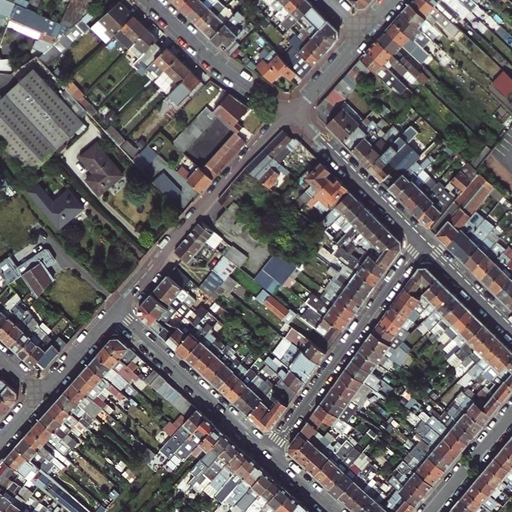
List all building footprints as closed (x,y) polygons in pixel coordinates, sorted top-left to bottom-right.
[(0,0),(0,14),(10,18),(15,3),(7,0),(0,0)] [(70,0),(60,23),(70,28),(101,0),(70,0)] [(186,0),(180,8),(187,15),(202,0),(186,0)] [(202,0),(187,15),(195,23),(217,0),(202,0)] [(217,0),(195,23),(203,31),(222,11),(220,9),(221,8),(217,4),(220,2),(217,0)] [(275,0),(272,3),(279,10),(289,0),(275,0)] [(289,0),(279,10),(286,17),(303,0),(289,0)] [(307,0),(303,0),(286,17),(281,23),(288,30),(290,28),(297,21),(301,17),(304,14),(313,5),(307,0)] [(412,0),(410,4),(424,18),(429,13),(440,23),(439,25),(457,41),(464,34),(453,23),(427,0),(412,0)] [(459,15),(442,0),(427,0),(453,23),(456,20),(459,23),(459,22),(463,25),(466,21),(459,15)] [(458,7),(461,3),(457,0),(442,0),(459,15),(462,11),(460,9),(458,7)] [(457,0),(461,3),(463,5),(467,9),(474,1),(472,0),(457,0)] [(505,2),(503,0),(487,0),(504,14),(511,7),(505,2)] [(119,1),(99,20),(107,29),(104,32),(111,39),(115,35),(115,34),(119,31),(130,19),(131,18),(134,16),(128,10),(119,1)] [(51,37),(57,22),(15,3),(10,18),(10,19),(51,37)] [(410,4),(402,12),(432,40),(437,44),(445,37),(424,18),(410,4)] [(338,30),(313,5),(304,14),(323,33),(333,44),(338,38),(338,30)] [(203,31),(211,38),(233,17),(224,9),(222,11),(203,31)] [(243,17),(238,11),(233,17),(211,38),(219,45),(223,41),(228,46),(224,50),(229,55),(240,44),(235,39),(238,36),(237,35),(240,33),(233,26),(243,17)] [(272,18),(265,11),(262,14),(266,18),(269,21),(272,18)] [(402,12),(394,21),(424,49),(432,40),(402,12)] [(323,33),(304,14),(301,17),(309,25),(311,27),(307,31),(309,33),(327,51),(333,44),(323,33)] [(91,27),(83,18),(39,58),(48,66),(91,27)] [(130,19),(119,31),(115,34),(115,35),(119,38),(129,48),(148,29),(138,20),(135,23),(131,18),(130,19)] [(99,20),(91,27),(100,36),(107,42),(111,39),(104,32),(107,29),(99,20)] [(290,28),(294,32),(301,25),(297,21),(290,28)] [(385,31),(402,46),(406,42),(424,59),(429,54),(424,49),(394,21),(385,31)] [(158,39),(148,29),(129,48),(139,58),(133,64),(138,69),(144,63),(159,47),(155,42),(158,39)] [(320,58),(327,51),(309,33),(307,31),(303,36),(303,37),(301,39),(320,58)] [(417,78),(424,84),(429,79),(399,50),(402,46),(385,31),(377,40),(417,78)] [(320,58),(301,39),(294,46),(313,66),(320,58)] [(368,50),(384,65),(389,59),(392,64),(405,76),(406,74),(414,81),(417,78),(377,40),(368,50)] [(294,46),(282,58),(286,63),(296,73),(301,78),(313,66),(294,46)] [(159,47),(144,63),(148,66),(146,67),(151,72),(153,70),(159,76),(160,74),(177,57),(167,48),(164,51),(159,47)] [(280,56),(273,50),(256,67),(271,82),(282,72),(290,80),(296,73),(286,63),(282,58),(280,56)] [(395,76),(384,65),(368,50),(360,58),(371,69),(383,80),(387,76),(395,84),(398,87),(404,87),(405,85),(397,78),(395,80),(393,78),(395,76)] [(191,71),(177,57),(160,74),(175,89),(191,71)] [(0,58),(0,69),(12,69),(12,59),(0,58)] [(371,69),(360,58),(355,64),(367,74),(371,69)] [(355,64),(351,69),(362,79),(367,74),(355,64)] [(33,68),(0,99),(0,140),(30,174),(84,124),(80,119),(76,115),(83,108),(78,102),(66,89),(59,96),(33,68)] [(347,74),(358,84),(362,79),(351,69),(347,74)] [(511,78),(504,70),(493,82),(507,96),(511,90),(511,78)] [(201,81),(191,71),(175,89),(184,98),(201,81)] [(353,89),(358,84),(347,74),(343,78),(353,89)] [(387,76),(383,80),(391,88),(395,84),(387,76)] [(354,89),(353,89),(343,78),(338,83),(350,94),(354,89)] [(338,83),(334,88),(346,99),(350,94),(338,83)] [(330,93),(341,104),(346,99),(334,88),(330,93)] [(218,117),(235,132),(237,134),(243,127),(237,122),(250,107),(229,93),(212,112),(218,117)] [(330,93),(325,98),(337,108),(340,105),(341,104),(330,93)] [(83,97),(78,102),(83,108),(92,117),(97,112),(83,97)] [(337,108),(325,98),(321,103),(330,110),(333,113),(337,108)] [(330,110),(321,103),(317,107),(318,116),(321,119),(330,110)] [(333,113),(336,115),(344,108),(340,105),(337,108),(333,113)] [(207,107),(202,112),(213,122),(218,117),(212,112),(207,107)] [(327,125),(343,141),(360,124),(355,120),(355,116),(352,112),(348,113),(344,108),(336,115),(327,125)] [(330,110),(321,119),(327,125),(336,115),(333,113),(330,110)] [(213,122),(202,112),(197,117),(208,127),(213,122)] [(351,150),(383,118),(379,114),(369,124),(364,119),(360,124),(343,141),(351,150)] [(410,167),(438,139),(441,136),(421,116),(406,131),(369,168),(381,180),(390,172),(397,179),(410,167)] [(203,132),(208,127),(197,117),(192,122),(203,132)] [(387,122),(383,118),(351,150),(360,158),(381,138),(377,133),(382,129),(381,128),(387,122)] [(203,132),(192,122),(187,127),(198,138),(203,132)] [(360,158),(369,168),(406,131),(397,122),(392,127),(386,133),(381,138),(360,158)] [(111,126),(105,131),(119,146),(125,140),(111,126)] [(187,127),(183,132),(194,143),(198,138),(187,127)] [(386,133),(382,129),(377,133),(381,138),(386,133)] [(265,149),(274,158),(286,146),(292,151),(301,142),(297,138),(291,138),(283,130),(265,149)] [(194,143),(183,132),(178,137),(189,148),(194,143)] [(235,132),(230,137),(241,148),(246,142),(237,134),(235,132)] [(449,144),(441,136),(438,139),(446,147),(449,144)] [(189,148),(178,137),(173,143),(184,154),(189,148)] [(230,137),(225,142),(237,153),(241,148),(230,137)] [(162,149),(152,140),(148,145),(158,154),(162,149)] [(232,158),(237,153),(225,142),(221,147),(232,158)] [(94,173),(86,180),(99,195),(122,176),(96,144),(81,156),(94,173)] [(446,147),(445,148),(451,155),(456,150),(449,144),(446,147)] [(147,146),(133,161),(136,164),(143,172),(158,156),(147,146)] [(221,147),(215,153),(227,164),(232,158),(221,147)] [(265,149),(246,167),(266,185),(268,187),(275,178),(265,169),(269,165),(275,171),(277,169),(280,171),(283,167),(274,158),(265,149)] [(456,150),(451,155),(451,156),(457,162),(462,156),(456,150)] [(222,169),(227,164),(215,153),(211,158),(222,169)] [(414,171),(410,167),(397,179),(389,187),(397,195),(419,174),(426,167),(435,158),(432,156),(429,158),(428,157),(414,171)] [(484,161),(479,156),(472,165),(476,170),(484,161)] [(211,158),(206,163),(218,174),(222,169),(211,158)] [(201,169),(189,159),(177,172),(201,193),(213,180),(201,169)] [(318,160),(300,179),(309,188),(301,196),(308,202),(330,180),(325,175),(330,171),(318,160)] [(452,180),(463,191),(479,172),(476,170),(472,165),(468,162),(452,180)] [(206,163),(201,169),(213,180),(218,174),(206,163)] [(233,201),(245,187),(250,181),(253,184),(261,191),(266,185),(246,167),(241,173),(233,183),(218,200),(227,208),(239,218),(245,211),(233,201)] [(426,167),(419,174),(424,179),(426,177),(428,179),(431,176),(433,174),(426,167)] [(390,172),(381,180),(389,187),(397,179),(390,172)] [(475,210),(490,193),(495,187),(479,172),(463,191),(456,200),(431,229),(447,245),(475,210)] [(164,174),(153,183),(171,203),(181,193),(164,174)] [(419,174),(397,195),(404,203),(418,189),(428,179),(426,177),(424,179),(419,174)] [(404,203),(411,210),(430,191),(438,183),(431,176),(428,179),(418,189),(404,203)] [(334,185),(330,180),(308,202),(305,205),(310,209),(319,201),(327,209),(329,207),(332,210),(351,191),(339,180),(334,185)] [(250,181),(245,187),(249,190),(253,184),(250,181)] [(419,218),(441,193),(444,189),(445,188),(439,182),(438,183),(430,191),(411,210),(419,218)] [(37,183),(28,191),(58,228),(83,208),(69,190),(53,203),(37,183)] [(495,187),(490,193),(499,201),(501,199),(503,196),(495,187)] [(351,191),(332,210),(329,214),(331,216),(324,224),(326,226),(324,228),(326,230),(333,222),(343,212),(344,213),(358,199),(351,191)] [(450,202),(441,193),(419,218),(428,227),(450,202)] [(511,203),(511,204),(503,196),(501,199),(510,207),(511,204),(511,203)] [(341,230),(344,228),(351,220),(352,221),(366,207),(358,199),(344,213),(343,212),(333,222),(341,230)] [(360,229),(374,215),(366,207),(352,221),(351,220),(344,228),(347,231),(342,236),(343,237),(346,240),(350,236),(359,228),(360,229)] [(222,214),(234,225),(240,218),(239,218),(227,208),(222,214)] [(485,219),(475,210),(447,245),(456,254),(485,219)] [(216,221),(229,231),(231,228),(234,225),(222,214),(216,221)] [(381,222),(374,215),(360,229),(359,228),(350,236),(357,243),(366,235),(367,236),(381,222)] [(234,225),(231,228),(254,247),(262,237),(240,218),(234,225)] [(483,240),(494,226),(485,219),(456,254),(465,263),(483,240)] [(223,239),(210,228),(201,221),(193,230),(206,242),(215,249),(223,239)] [(361,243),(368,250),(372,245),(370,243),(372,241),(374,243),(388,229),(381,222),(367,236),(366,235),(357,243),(359,245),(361,243)] [(347,231),(344,228),(341,230),(339,232),(342,236),(347,231)] [(372,245),(368,250),(366,252),(369,255),(371,256),(379,248),(381,250),(396,236),(388,229),(374,243),(372,241),(370,243),(372,245)] [(193,230),(182,243),(196,254),(206,242),(193,230)] [(379,248),(371,256),(388,268),(401,249),(401,241),(396,236),(381,250),(379,248)] [(340,246),(346,240),(343,237),(337,244),(340,246)] [(465,263),(473,271),(495,244),(493,242),(490,246),(483,240),(465,263)] [(481,279),(504,251),(505,249),(496,242),(495,244),(473,271),(481,279)] [(175,250),(189,262),(196,254),(182,243),(175,250)] [(351,243),(346,250),(350,254),(356,247),(351,243)] [(361,243),(359,245),(360,248),(366,252),(368,250),(361,243)] [(232,246),(224,256),(237,266),(239,268),(248,258),(232,246)] [(10,257),(0,264),(0,271),(9,284),(22,275),(38,298),(54,280),(46,269),(55,263),(55,260),(48,250),(44,250),(18,268),(10,257)] [(282,284),(289,276),(296,268),(297,266),(278,250),(254,280),(267,290),(276,279),(282,284)] [(511,258),(504,251),(481,279),(489,286),(502,270),(511,258)] [(366,252),(363,254),(359,260),(363,263),(369,255),(366,252)] [(369,255),(363,263),(381,277),(388,268),(371,256),(369,255)] [(237,266),(224,256),(219,262),(227,269),(222,275),(226,278),(229,275),(237,266)] [(381,277),(363,263),(359,260),(353,256),(347,265),(375,285),(381,277)] [(340,266),(343,262),(337,257),(334,261),(340,266)] [(511,258),(502,270),(489,286),(496,294),(510,278),(511,275),(511,258)] [(301,271),(307,263),(302,260),(297,266),(296,268),(300,270),(301,271)] [(369,294),(375,285),(347,265),(343,270),(346,272),(353,277),(351,281),(369,294)] [(351,281),(343,275),(331,266),(327,271),(334,276),(334,277),(339,281),(347,286),(344,290),(362,303),(369,294),(351,281)] [(426,267),(419,267),(404,288),(417,297),(418,296),(414,293),(423,281),(429,287),(438,278),(426,267)] [(289,276),(293,279),(300,270),(296,268),(289,276)] [(161,282),(189,307),(196,300),(183,288),(188,282),(173,269),(161,282)] [(214,270),(209,276),(221,285),(226,278),(222,275),(217,272),(214,270)] [(346,272),(343,275),(351,281),(353,277),(346,272)] [(221,285),(229,292),(238,282),(229,275),(226,278),(221,285)] [(496,294),(504,301),(511,292),(511,275),(510,278),(496,294)] [(221,285),(209,276),(200,287),(211,297),(221,285)] [(282,284),(299,297),(304,290),(294,283),(295,281),(293,279),(289,276),(282,284)] [(425,304),(428,306),(431,302),(430,300),(445,285),(438,278),(429,287),(423,294),(429,300),(425,304)] [(324,288),(328,291),(356,312),(362,303),(344,290),(337,284),(331,280),(324,288)] [(337,284),(344,290),(347,286),(339,281),(337,284)] [(155,289),(171,303),(185,316),(192,309),(189,307),(161,282),(155,289)] [(431,302),(428,306),(425,309),(423,310),(427,314),(426,315),(428,316),(429,315),(436,308),(452,292),(445,285),(430,300),(431,302)] [(398,297),(414,308),(417,312),(422,305),(419,302),(420,300),(419,299),(417,297),(404,288),(398,297)] [(168,307),(171,303),(155,289),(143,303),(158,316),(160,318),(174,326),(175,325),(177,328),(179,326),(170,316),(173,313),(168,307)] [(264,289),(257,298),(291,324),(296,318),(299,314),(282,301),(281,303),(264,289)] [(0,297),(0,312),(7,305),(5,304),(9,300),(6,297),(9,294),(6,291),(0,297)] [(356,312),(328,291),(324,296),(326,298),(334,304),(331,307),(349,321),(356,312)] [(452,292),(436,308),(440,311),(432,319),(437,323),(460,300),(452,292)] [(5,304),(7,305),(0,312),(0,327),(14,312),(12,310),(18,305),(21,301),(16,293),(9,300),(5,304)] [(408,317),(414,308),(398,297),(391,305),(408,317)] [(323,302),(331,307),(334,304),(326,298),(323,302)] [(327,313),(325,316),(343,330),(349,321),(331,307),(323,302),(321,300),(317,305),(327,313)] [(441,335),(445,332),(468,308),(460,300),(437,323),(440,327),(435,333),(439,337),(441,335)] [(156,318),(158,316),(143,303),(139,308),(139,315),(167,340),(177,328),(175,325),(174,326),(170,331),(156,318)] [(12,310),(14,312),(0,327),(0,336),(3,339),(21,319),(20,317),(25,312),(18,305),(12,310)] [(315,309),(325,316),(327,313),(317,305),(315,309)] [(385,314),(411,333),(419,325),(408,317),(391,305),(385,314)] [(203,306),(196,313),(200,316),(202,319),(206,315),(209,312),(203,306)] [(343,330),(325,316),(315,309),(311,306),(303,318),(323,333),(334,342),(343,330)] [(468,308),(445,332),(449,336),(445,339),(434,351),(438,354),(453,339),(460,332),(476,316),(468,308)] [(20,317),(21,319),(3,339),(11,346),(29,325),(27,324),(33,317),(27,310),(25,312),(20,317)] [(378,323),(395,335),(398,331),(404,336),(401,339),(403,341),(411,333),(385,314),(378,323)] [(216,324),(206,315),(202,319),(196,326),(176,348),(185,357),(205,336),(208,332),(216,324)] [(179,326),(177,328),(167,340),(176,348),(196,326),(193,324),(185,316),(181,320),(183,322),(179,326)] [(200,316),(193,324),(196,326),(202,319),(200,316)] [(476,316),(460,332),(463,335),(456,343),(457,343),(445,356),(449,360),(457,351),(462,347),(484,324),(476,316)] [(29,325),(11,346),(18,353),(36,332),(35,331),(37,328),(36,326),(38,324),(33,317),(27,324),(29,325)] [(395,335),(378,323),(372,332),(388,344),(395,335)] [(440,327),(437,323),(431,329),(435,333),(440,327)] [(36,332),(18,353),(26,359),(44,339),(42,337),(43,335),(45,337),(47,336),(38,324),(36,326),(37,328),(35,331),(36,332)] [(484,324),(462,347),(466,351),(461,355),(453,363),(456,367),(459,364),(492,332),(484,324)] [(315,343),(293,326),(290,331),(296,336),(292,341),(293,341),(319,362),(326,352),(315,343)] [(208,332),(205,336),(213,343),(217,339),(208,332)] [(405,351),(398,346),(395,349),(393,347),(388,344),(372,332),(365,341),(394,361),(397,363),(405,351)] [(463,335),(460,332),(453,339),(456,343),(463,335)] [(492,332),(459,364),(462,366),(467,361),(472,367),(483,356),(500,339),(492,332)] [(334,342),(323,333),(315,343),(326,352),(334,342)] [(426,341),(431,346),(439,337),(435,333),(426,341)] [(44,339),(26,359),(33,366),(38,360),(53,344),(47,336),(45,337),(43,335),(42,337),(44,339)] [(285,335),(272,352),(276,355),(280,359),(293,341),(292,341),(285,335)] [(185,357),(194,364),(213,343),(205,336),(185,357)] [(235,336),(231,340),(240,347),(243,344),(235,336)] [(111,338),(105,345),(133,370),(138,365),(124,353),(129,347),(119,337),(111,338)] [(57,339),(53,344),(55,348),(55,349),(59,353),(65,346),(57,339)] [(202,372),(225,347),(217,339),(213,343),(194,364),(202,372)] [(403,341),(401,339),(393,347),(395,349),(398,346),(403,341)] [(508,347),(500,339),(483,356),(487,360),(484,361),(470,375),(475,380),(475,379),(482,373),(508,347)] [(280,359),(285,363),(305,381),(319,362),(293,341),(280,359)] [(359,349),(377,362),(380,358),(391,366),(394,361),(365,341),(359,349)] [(398,346),(405,351),(406,352),(410,348),(403,341),(398,346)] [(55,348),(53,344),(38,360),(46,367),(59,353),(55,349),(55,348)] [(97,354),(118,372),(132,385),(140,377),(133,370),(105,345),(97,354)] [(228,350),(225,347),(202,372),(210,380),(231,357),(233,355),(228,350)] [(466,351),(462,347),(457,351),(461,355),(466,351)] [(511,351),(508,347),(482,373),(484,375),(486,374),(488,376),(493,371),(494,366),(499,371),(511,358),(511,351)] [(385,373),(378,369),(375,366),(377,362),(359,349),(353,358),(371,371),(381,379),(384,375),(385,373)] [(114,377),(118,372),(97,354),(89,363),(119,389),(123,385),(114,377)] [(280,359),(276,355),(273,359),(282,367),(285,363),(280,359)] [(275,371),(282,377),(298,391),(305,381),(285,363),(282,367),(273,359),(269,356),(264,361),(267,364),(275,371)] [(231,357),(210,380),(219,387),(240,364),(241,362),(240,361),(238,359),(236,358),(235,360),(231,357)] [(259,358),(256,361),(264,367),(267,364),(264,361),(259,358)] [(377,391),(379,388),(380,386),(367,377),(371,371),(353,358),(345,368),(371,387),(377,391)] [(377,362),(381,365),(388,369),(391,366),(380,358),(377,362)] [(511,358),(499,371),(497,374),(511,386),(511,358)] [(89,363),(81,372),(102,391),(106,386),(111,391),(124,403),(129,398),(119,389),(89,363)] [(219,387),(226,394),(248,370),(240,364),(219,387)] [(264,367),(263,368),(271,375),(275,371),(267,364),(264,367)] [(339,377),(357,390),(361,393),(365,395),(371,387),(345,368),(339,377)] [(150,385),(150,384),(159,374),(154,369),(144,380),(150,385)] [(252,374),(248,370),(226,394),(233,401),(253,380),(250,377),(252,374)] [(271,375),(270,375),(278,382),(282,377),(275,371),(271,375)] [(103,392),(102,391),(81,372),(73,381),(103,408),(107,404),(104,400),(99,396),(103,392)] [(482,373),(475,379),(480,384),(488,376),(486,374),(484,375),(482,373)] [(159,374),(150,384),(157,390),(166,380),(159,374)] [(511,389),(511,386),(497,374),(494,377),(497,379),(494,383),(491,386),(487,383),(484,386),(502,401),(511,389)] [(257,375),(253,380),(257,384),(262,379),(257,375)] [(381,379),(394,388),(397,384),(384,375),(381,379)] [(0,376),(0,394),(12,405),(18,399),(17,392),(0,376)] [(288,404),(298,391),(282,377),(278,382),(272,387),(276,391),(274,393),(279,397),(288,404)] [(357,390),(339,377),(333,385),(351,398),(357,390)] [(257,384),(253,380),(233,401),(241,408),(264,382),(265,382),(262,379),(257,384)] [(166,380),(157,390),(166,399),(167,398),(175,388),(166,380)] [(73,381),(65,390),(88,411),(92,406),(107,419),(111,415),(103,408),(73,381)] [(248,414),(262,399),(267,393),(262,389),(267,384),(265,382),(264,382),(241,408),(248,414)] [(472,383),(463,392),(471,399),(475,395),(471,390),(475,386),(472,383)] [(272,388),(267,384),(262,389),(267,393),(270,390),(272,388)] [(326,395),(344,408),(349,401),(351,398),(333,385),(326,395)] [(103,392),(108,396),(111,391),(106,386),(102,391),(103,392)] [(480,395),(474,402),(491,415),(502,401),(484,386),(477,393),(480,395)] [(175,388),(167,398),(172,403),(181,393),(175,388)] [(379,388),(377,391),(386,398),(389,395),(379,388)] [(65,390),(57,400),(84,424),(87,427),(95,418),(88,411),(65,390)] [(357,390),(351,398),(355,401),(361,393),(357,390)] [(491,415),(474,402),(471,399),(463,392),(461,390),(458,393),(465,399),(462,403),(458,399),(455,402),(482,425),(491,415)] [(99,396),(104,400),(108,396),(103,392),(99,396)] [(181,393),(172,403),(179,409),(187,399),(181,393)] [(0,407),(6,412),(12,405),(0,394),(0,407)] [(344,408),(326,395),(320,403),(345,420),(351,412),(348,411),(344,408)] [(248,414),(258,423),(265,415),(272,406),(277,400),(272,396),(266,403),(262,399),(248,414)] [(265,415),(258,423),(264,428),(271,428),(288,404),(279,397),(277,400),(272,406),(265,415)] [(187,399),(179,409),(184,413),(192,404),(187,399)] [(57,400),(48,409),(71,429),(74,432),(79,427),(81,428),(84,424),(57,400)] [(344,408),(348,411),(354,404),(349,401),(344,408)] [(482,425),(455,402),(452,405),(457,409),(451,415),(474,435),(482,425)] [(345,420),(320,403),(314,411),(325,419),(333,425),(341,430),(348,437),(350,435),(352,433),(345,427),(346,425),(343,423),(345,420)] [(192,404),(184,413),(189,418),(197,408),(192,404)] [(367,409),(359,404),(357,408),(364,413),(367,409)] [(446,411),(451,415),(457,409),(452,405),(450,408),(449,407),(446,411)] [(185,433),(188,436),(206,416),(197,408),(189,418),(180,427),(172,436),(165,444),(169,447),(177,438),(179,440),(185,433)] [(41,418),(63,438),(64,439),(68,435),(67,433),(71,429),(48,409),(41,418)] [(293,455),(308,439),(316,429),(325,419),(314,411),(289,445),(290,452),(293,455)] [(474,435),(451,415),(446,411),(445,411),(440,417),(438,413),(435,411),(432,415),(467,443),(474,435)] [(460,452),(467,443),(432,415),(430,418),(435,422),(431,427),(460,452)] [(206,416),(188,436),(175,451),(180,455),(185,449),(187,451),(188,449),(191,452),(216,425),(206,416)] [(63,438),(41,418),(33,427),(47,440),(51,436),(59,443),(63,438)] [(164,427),(172,434),(180,426),(173,419),(164,427)] [(204,446),(208,450),(224,432),(216,425),(191,452),(195,456),(204,446)] [(55,447),(47,440),(33,427),(24,436),(54,462),(63,470),(67,466),(51,451),(55,447)] [(460,452),(431,427),(426,434),(418,427),(414,431),(416,432),(452,461),(460,452)] [(159,437),(165,442),(171,434),(164,429),(159,437)] [(316,429),(308,439),(311,441),(319,432),(316,429)] [(224,432),(208,450),(199,460),(204,464),(198,471),(201,474),(232,440),(224,432)] [(293,455),(300,462),(323,436),(319,432),(311,441),(308,439),(293,455)] [(452,461),(416,432),(414,434),(421,440),(427,445),(422,451),(445,469),(452,461)] [(341,444),(315,475),(322,482),(350,451),(354,446),(350,441),(353,437),(350,435),(348,437),(341,444)] [(54,462),(24,436),(16,445),(45,471),(54,462)] [(307,468),(322,451),(330,442),(323,436),(300,462),(307,468)] [(358,442),(353,437),(350,441),(354,446),(358,442)] [(241,448),(232,440),(201,474),(192,484),(199,490),(207,481),(209,483),(214,477),(241,448)] [(307,468),(315,475),(341,444),(337,440),(333,445),(325,454),(322,451),(307,468)] [(416,445),(422,451),(427,445),(421,440),(416,445)] [(502,449),(511,457),(511,443),(509,441),(502,449)] [(333,445),(330,442),(322,451),(325,454),(333,445)] [(91,511),(45,471),(16,445),(4,459),(11,464),(14,467),(19,471),(28,478),(32,481),(50,495),(54,498),(71,511),(91,511)] [(416,445),(413,449),(419,454),(422,451),(416,445)] [(241,448),(214,477),(223,485),(249,455),(241,448)] [(439,477),(445,469),(422,451),(419,454),(413,449),(410,452),(416,457),(439,477)] [(495,457),(511,471),(511,457),(502,449),(495,457)] [(330,488),(351,464),(357,457),(350,451),(322,482),(330,488)] [(257,463),(249,455),(223,485),(212,496),(216,499),(226,488),(225,487),(227,484),(233,489),(257,463)] [(357,457),(351,464),(357,468),(363,462),(357,457)] [(439,477),(416,457),(414,459),(416,461),(411,467),(432,485),(439,477)] [(508,482),(511,485),(511,471),(495,457),(488,466),(508,482)] [(0,480),(11,464),(4,459),(0,463),(0,480)] [(330,488),(339,497),(361,472),(363,474),(365,472),(363,470),(369,463),(365,460),(363,462),(357,468),(351,464),(330,488)] [(432,485),(411,467),(403,460),(397,467),(426,492),(432,485)] [(257,463),(233,489),(230,493),(238,500),(239,500),(266,470),(257,463)] [(339,497),(348,505),(372,478),(378,471),(369,463),(363,470),(365,472),(363,474),(361,472),(339,497)] [(11,464),(0,480),(0,498),(12,481),(7,478),(14,467),(11,464)] [(508,482),(488,466),(481,474),(501,491),(508,482)] [(426,492),(397,467),(391,473),(421,499),(426,492)] [(274,478),(266,470),(239,500),(247,507),(274,478)] [(28,478),(19,471),(16,476),(25,483),(28,478)] [(421,499),(391,473),(386,479),(391,484),(394,487),(402,494),(415,505),(421,499)] [(481,474),(474,483),(494,499),(501,491),(481,474)] [(21,488),(4,511),(18,511),(30,495),(33,492),(27,488),(32,481),(28,478),(25,483),(21,488)] [(249,511),(252,510),(253,511),(258,511),(282,485),(274,478),(247,507),(244,511),(243,511),(249,511)] [(348,505),(356,511),(378,488),(376,486),(378,484),(372,478),(348,505)] [(356,511),(371,511),(379,503),(388,493),(385,491),(391,484),(386,479),(380,486),(378,484),(376,486),(378,488),(356,511)] [(0,511),(4,511),(21,488),(12,481),(0,498),(0,511)] [(467,490),(488,509),(494,502),(492,501),(494,499),(474,483),(467,490)] [(282,485),(258,511),(273,511),(283,502),(291,493),(282,485)] [(492,511),(488,509),(467,490),(460,499),(475,511),(483,511),(485,511),(492,511)] [(497,502),(502,496),(504,493),(501,491),(494,499),(497,502)] [(283,502),(273,511),(290,511),(300,501),(291,493),(283,502)] [(392,511),(409,511),(415,505),(402,494),(396,500),(389,509),(392,511)] [(32,511),(39,502),(30,495),(18,511),(32,511)] [(39,502),(32,511),(44,511),(54,498),(50,495),(43,505),(39,502)] [(379,503),(371,511),(385,511),(389,509),(396,500),(392,496),(382,506),(379,503)] [(453,507),(458,511),(475,511),(460,499),(453,507)] [(236,503),(240,506),(244,511),(247,507),(239,500),(238,500),(236,503)] [(305,511),(308,509),(300,501),(290,511),(305,511)]
